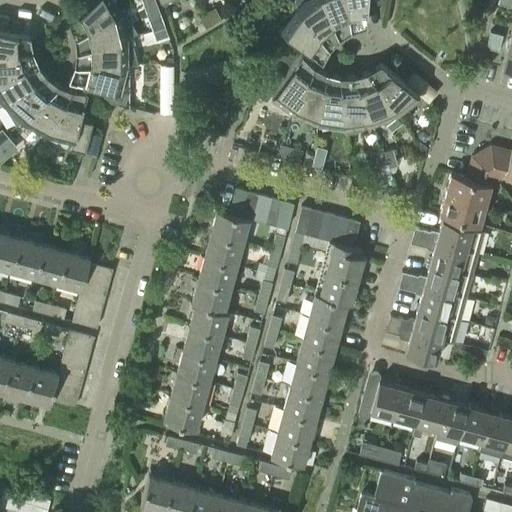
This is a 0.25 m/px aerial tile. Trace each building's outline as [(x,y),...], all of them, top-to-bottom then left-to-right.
[(112,0),(88,0),(68,20),(78,31),(78,32),(112,14),(119,11),(112,0)] [(221,0),(232,8),(236,11),(244,0),(243,0),(221,0)] [(294,0),(296,5),(295,6),(299,12),(300,12),(324,40),(325,40),(338,34),(336,29),(321,0),(294,0)] [(321,0),(336,29),(351,27),(350,22),(349,22),(344,0),(321,0)] [(344,0),(349,22),(350,22),(364,23),(366,2),(385,3),(384,0),(344,0)] [(299,12),(295,6),(279,28),(315,55),(328,44),(325,40),(324,40),(300,12),(299,12)] [(78,31),(73,33),(81,46),(81,47),(118,38),(118,39),(125,37),(128,36),(137,34),(123,8),(119,11),(112,14),(78,32),(78,31)] [(215,8),(206,13),(213,24),(221,19),(215,8)] [(206,28),(213,24),(206,13),(199,17),(206,28)] [(0,50),(25,49),(28,34),(5,29),(8,17),(0,14),(0,50)] [(151,31),(152,31),(163,27),(160,20),(149,24),(151,31)] [(166,37),(163,27),(152,31),(151,31),(142,34),(146,44),(166,37)] [(490,31),(488,39),(499,42),(501,34),(490,31)] [(81,46),(75,47),(80,62),(80,63),(117,63),(117,64),(128,64),(127,62),(136,61),(128,36),(125,37),(118,39),(118,38),(81,47),(81,46)] [(487,42),(487,43),(489,47),(497,49),(499,42),(488,39),(487,42)] [(506,47),(501,67),(511,69),(511,45),(505,43),(504,47),(506,47)] [(0,73),(31,64),(31,63),(31,48),(25,49),(0,50),(0,73)] [(311,69),(312,64),(296,58),(283,76),(273,68),(255,92),(266,100),(270,94),(294,104),(295,104),(310,69),(311,69)] [(80,62),(74,61),(74,79),(89,83),(100,85),(98,89),(111,101),(113,101),(128,105),(128,92),(128,64),(117,64),(117,63),(80,63),(80,62)] [(0,102),(1,102),(9,97),(8,97),(40,76),(40,75),(36,62),(31,63),(31,64),(0,73),(0,102)] [(405,83),(379,62),(370,73),(369,74),(391,105),(395,111),(419,94),(428,101),(436,91),(413,73),(405,83)] [(172,64),(159,64),(159,82),(159,111),(172,111),(172,82),(172,64)] [(325,71),(311,69),(310,69),(295,104),(294,104),(292,110),(292,111),(293,111),(293,114),(296,117),(300,119),(317,121),(317,113),(318,114),(324,76),(325,71)] [(385,123),(397,114),(395,111),(391,105),(369,74),(370,73),(367,69),(355,78),(355,79),(368,114),(367,114),(370,121),(375,118),(385,123)] [(9,97),(1,102),(14,123),(21,118),(22,119),(27,114),(52,85),(44,73),(40,75),(40,76),(8,97),(9,97)] [(345,132),(356,131),(370,121),(367,114),(368,114),(355,79),(355,78),(353,73),(339,79),(343,117),(342,117),(343,124),(345,132)] [(343,117),(339,79),(339,74),(324,76),(318,114),(317,113),(317,121),(342,117),(343,117)] [(27,114),(22,119),(39,135),(42,139),(46,132),(50,126),(49,125),(67,92),(66,92),(56,81),(52,85),(27,114)] [(50,126),(46,132),(71,138),(70,143),(68,151),(83,155),(83,152),(95,156),(101,132),(89,128),(91,119),(78,115),(84,95),(69,87),(66,92),(67,92),(49,125),(50,126)] [(419,133),(417,136),(423,141),(428,135),(424,133),(419,133)] [(7,135),(0,141),(0,160),(16,146),(7,135)] [(511,143),(511,149),(491,143),(471,154),(465,175),(490,181),(504,173),(504,174),(504,175),(511,176),(511,143)] [(275,156),(286,159),(289,146),(280,144),(275,156)] [(393,149),(385,151),(388,163),(396,160),(393,149)] [(303,163),(311,165),(315,153),(306,151),(303,163)] [(379,165),(388,163),(385,151),(376,154),(379,165)] [(315,153),(311,165),(320,167),(323,156),(315,153)] [(388,163),(379,165),(384,184),(393,182),(388,163)] [(480,223),(491,182),(490,182),(490,181),(465,175),(450,170),(439,212),(480,223)] [(240,214),(246,190),(234,187),(228,210),(240,214)] [(251,217),(257,194),(246,190),(240,214),(249,216),(251,217)] [(263,220),(269,197),(257,194),(251,217),(263,220)] [(274,223),(281,200),(269,197),(263,220),(274,223)] [(286,226),(292,203),(281,200),(274,223),(286,226)] [(303,231),(306,231),(312,208),(300,205),(294,228),(303,231)] [(249,216),(240,214),(228,210),(216,207),(210,232),(242,240),(249,216)] [(306,231),(317,234),(324,211),(312,208),(306,231)] [(317,234),(329,237),(335,214),(324,211),(317,234)] [(341,240),(347,217),(335,214),(329,237),(341,240)] [(352,244),(354,238),(358,221),(347,217),(341,240),(352,244)] [(414,226),(412,234),(476,252),(483,229),(441,217),(437,231),(431,229),(429,230),(414,226)] [(294,228),(290,244),(299,247),(303,231),(294,228)] [(0,231),(0,266),(9,269),(18,236),(0,231)] [(236,263),(242,240),(210,232),(204,255),(236,263)] [(280,250),(284,235),(274,232),(270,248),(280,250)] [(412,234),(409,242),(426,246),(427,248),(432,250),(429,262),(470,274),(476,252),(412,234)] [(18,236),(9,269),(32,275),(41,243),(18,236)] [(350,301),(357,277),(363,253),(358,252),(360,246),(352,244),(341,240),(329,237),(325,249),(320,267),(314,291),(346,300),(350,301)] [(41,243),(32,275),(55,282),(64,249),(41,243)] [(295,261),(299,247),(290,244),(286,258),(285,260),(295,262),(295,261)] [(280,250),(270,248),(265,263),(275,266),(280,250)] [(64,249),(55,282),(79,288),(80,284),(83,273),(87,261),(88,256),(64,249)] [(230,286),(236,263),(204,255),(198,278),(230,286)] [(87,261),(83,273),(109,279),(112,268),(111,268),(87,261)] [(402,270),(400,278),(464,296),(470,274),(429,262),(425,275),(419,273),(417,274),(402,270)] [(283,267),(280,282),(289,284),(292,270),(283,267)] [(83,273),(80,284),(106,291),(109,279),(83,273)] [(223,309),(230,286),(198,278),(191,302),(195,303),(223,309)] [(261,278),(257,294),(267,296),(272,280),(261,278)] [(400,278),(397,286),(414,290),(415,292),(420,294),(417,306),(458,318),(464,296),(400,278)] [(284,300),(289,284),(280,282),(275,298),(284,300)] [(79,288),(77,296),(102,303),(106,291),(80,284),(79,288)] [(3,290),(0,300),(16,305),(19,295),(3,290)] [(314,291),(308,314),(340,323),(346,300),(314,291)] [(257,294),(253,309),(263,312),(267,296),(257,294)] [(77,296),(74,308),(99,315),(102,303),(77,296)] [(34,299),(31,309),(47,313),(50,303),(34,299)] [(50,303),(47,313),(62,317),(65,307),(50,303)] [(220,335),(227,310),(223,309),(195,303),(188,327),(220,335)] [(390,314),(387,322),(409,328),(440,336),(441,336),(452,340),(458,318),(417,306),(414,317),(410,316),(406,318),(390,314)] [(74,308),(71,320),(96,327),(99,315),(74,308)] [(6,311),(3,321),(19,325),(21,315),(6,311)] [(271,313),(267,328),(276,331),(281,316),(271,313)] [(308,314),(302,337),(334,346),(340,323),(308,314)] [(21,315),(19,325),(34,329),(37,319),(21,315)] [(44,321),(42,331),(57,336),(60,326),(44,321)] [(387,322),(385,330),(397,333),(399,337),(408,339),(405,351),(435,359),(441,336),(440,336),(409,328),(387,322)] [(254,344),(259,327),(249,325),(244,342),(254,344)] [(214,358),(220,335),(188,327),(182,349),(214,358)] [(68,328),(65,340),(91,347),(94,335),(68,328)] [(272,347),(276,331),(267,328),(263,344),(272,347)] [(327,369),(334,346),(302,337),(295,361),(327,369)] [(65,340),(62,352),(87,359),(91,347),(65,340)] [(250,358),(254,344),(244,342),(241,355),(250,358)] [(208,381),(214,358),(182,349),(176,372),(208,381)] [(62,352),(59,363),(84,370),(87,359),(62,352)] [(0,354),(0,390),(1,390),(10,357),(0,354)] [(10,357),(1,390),(24,397),(33,363),(10,357)] [(259,359),(254,375),(263,377),(267,361),(259,359)] [(295,361),(289,384),(321,392),(327,369),(295,361)] [(33,363),(24,397),(48,403),(49,399),(52,387),(56,374),(57,370),(33,363)] [(57,370),(56,374),(81,381),(84,370),(59,363),(57,370)] [(242,390),(246,374),(236,371),(232,387),(242,390)] [(202,404),(208,381),(176,372),(170,395),(202,404)] [(56,374),(52,387),(78,394),(81,381),(56,374)] [(259,392),(263,377),(254,375),(250,390),(259,392)] [(398,383),(397,384),(378,379),(373,395),(362,392),(358,408),(360,414),(365,416),(373,410),(393,415),(401,384),(398,383)] [(315,416),(321,392),(289,384),(283,407),(315,416)] [(414,421),(423,391),(404,386),(404,384),(401,384),(393,415),(414,421)] [(52,387),(49,399),(74,406),(75,404),(78,394),(52,387)] [(234,417),(242,390),(232,387),(225,415),(234,417)] [(441,396),(423,391),(414,421),(415,421),(412,433),(420,435),(422,423),(437,427),(445,396),(442,395),(441,396)] [(195,428),(202,404),(170,395),(164,419),(195,428)] [(455,444),(458,433),(466,403),(448,398),(448,396),(445,396),(437,427),(434,438),(455,444)] [(485,408),(466,403),(458,433),(480,439),(489,407),(486,406),(485,408)] [(246,405),(242,421),(251,423),(255,408),(246,405)] [(283,407),(277,430),(309,439),(315,416),(283,407)] [(492,408),(489,407),(480,439),(478,450),(500,455),(503,445),(511,415),(492,410),(492,408)] [(511,415),(503,445),(500,455),(511,458),(511,415)] [(229,436),(233,421),(224,418),(219,433),(229,436)] [(251,423),(242,421),(238,437),(247,439),(251,423)] [(302,462),(309,439),(277,430),(270,453),(302,462)] [(181,448),(184,439),(167,434),(164,444),(181,448)] [(196,452),(199,443),(184,439),(181,448),(196,452)] [(362,440),(358,452),(381,458),(384,447),(362,440)] [(227,460),(230,451),(214,447),(211,456),(227,460)] [(384,447),(381,458),(396,462),(399,451),(384,447)] [(240,464),(242,455),(230,451),(227,460),(240,464)] [(442,475),(445,463),(428,458),(427,463),(425,470),(442,475)] [(273,473),(275,464),(260,460),(257,469),(273,473)] [(427,463),(415,460),(413,467),(425,470),(427,463)] [(288,477),(290,468),(275,464),(273,473),(288,477)] [(465,511),(470,494),(469,492),(450,487),(449,490),(413,481),(414,478),(382,469),(380,470),(373,494),(362,491),(360,492),(354,511),(465,511)] [(164,511),(173,478),(150,472),(140,504),(164,511)] [(469,482),(471,475),(459,472),(457,479),(469,482)] [(479,485),(481,478),(471,475),(469,482),(479,485)] [(168,511),(188,511),(196,485),(173,478),(164,511),(168,511)] [(511,493),(511,485),(504,483),(502,491),(511,493)] [(213,511),(219,491),(196,485),(188,511),(213,511)] [(4,487),(0,501),(0,506),(20,511),(47,511),(50,500),(4,487)] [(237,511),(242,497),(219,491),(213,511),(237,511)] [(262,511),(265,503),(242,497),(237,511),(262,511)] [(493,511),(511,511),(511,504),(486,497),(482,509),(493,511)] [(288,511),(289,510),(265,503),(262,511),(288,511)]
